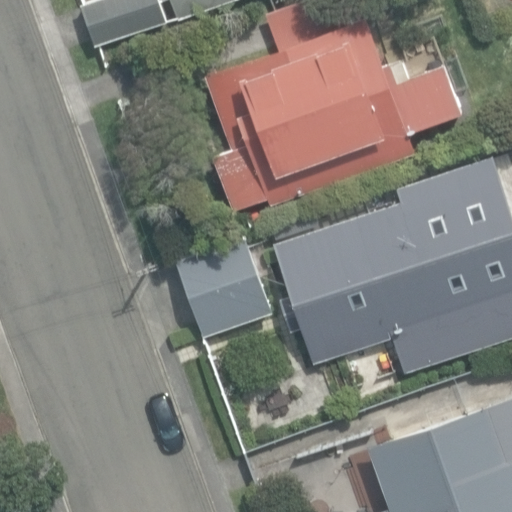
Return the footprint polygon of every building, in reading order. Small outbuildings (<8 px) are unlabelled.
[(91,0),(85,2),(98,41),(170,16),(164,0),(91,0)] [(171,0),(177,16),(221,0),(171,0)] [(213,153),(233,212),(270,199),(270,201),(415,151),(408,130),(462,112),(444,61),(442,62),(437,48),(389,64),(371,12),(347,20),(340,0),(332,0),(271,21),(279,45),(205,70),(231,146),(213,153)] [(403,370),(511,333),(511,218),(487,142),(387,176),(395,201),(269,243),(297,326),(301,325),(313,360),(391,334),(403,370)] [(234,232),(173,256),(200,326),(261,302),(234,232)] [(511,511),(511,442),(496,396),(369,440),(389,497),(370,503),(373,511),(511,511)]
